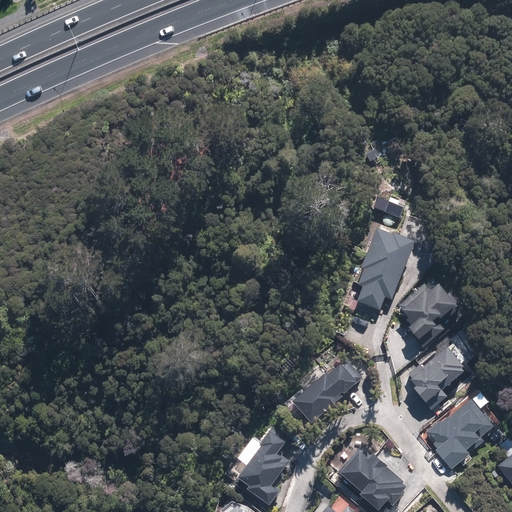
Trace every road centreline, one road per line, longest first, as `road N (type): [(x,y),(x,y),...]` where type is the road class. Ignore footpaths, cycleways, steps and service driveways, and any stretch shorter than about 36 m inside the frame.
road 1 (motorway): [(246,0),(0,103)]
road 2 (motorway): [(0,63),(145,0)]
